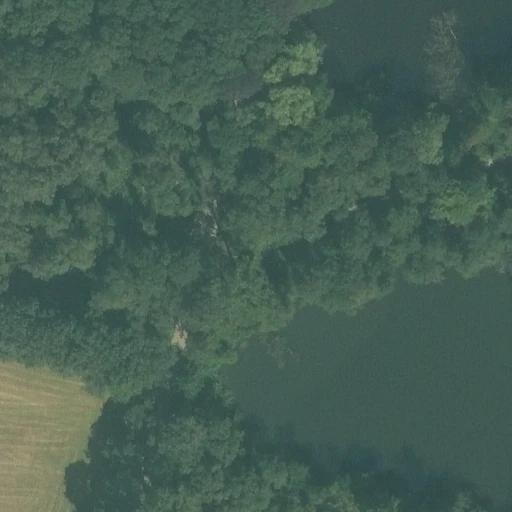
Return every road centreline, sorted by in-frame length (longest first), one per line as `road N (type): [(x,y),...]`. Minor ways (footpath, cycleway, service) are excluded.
road 1 (unclassified): [(126,511),(270,0)]
road 2 (track): [(199,263),(263,234),(511,154)]
